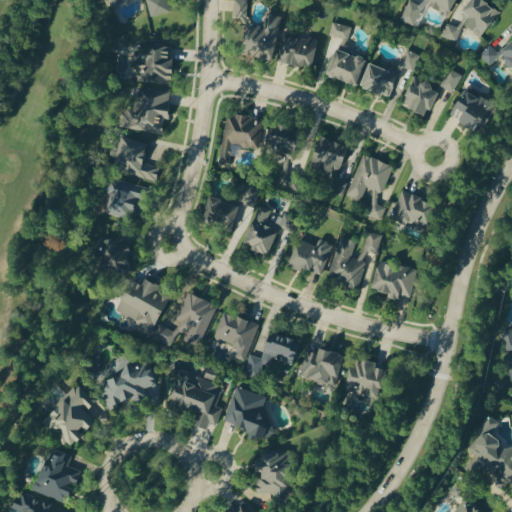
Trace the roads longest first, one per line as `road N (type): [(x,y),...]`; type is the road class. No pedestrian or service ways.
road 1 (residential): [(449,345),(327,317),(169,246),(210,82),(210,0)]
road 2 (tertiary): [(370,511),(426,425),(466,265),(511,168)]
road 3 (residential): [(110,508),(195,493),(184,454),(145,439),(119,451),(105,472),(110,508)]
road 4 (residential): [(210,82),(325,108),(435,159)]
